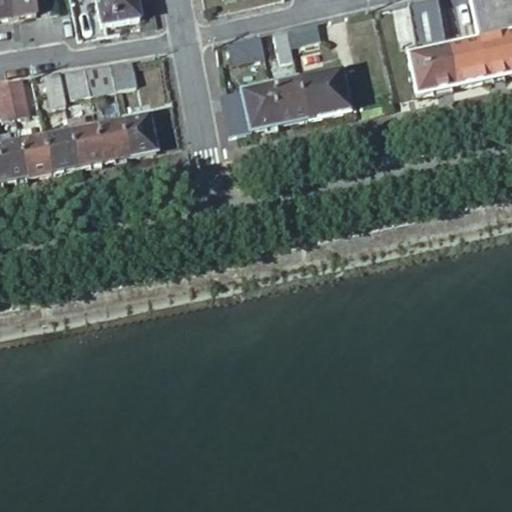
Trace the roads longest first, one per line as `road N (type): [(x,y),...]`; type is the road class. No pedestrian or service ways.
road 1 (residential): [(220,217),(511,150)]
road 2 (residential): [(0,262),(220,217)]
road 3 (residential): [(0,64),(185,39)]
road 4 (residential): [(185,39),(220,217)]
road 5 (residential): [(185,39),(339,0)]
